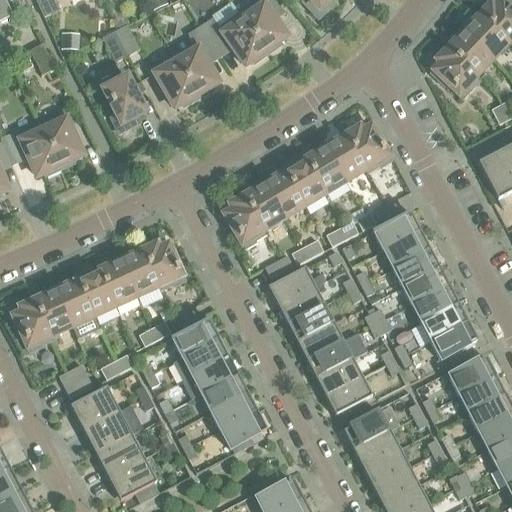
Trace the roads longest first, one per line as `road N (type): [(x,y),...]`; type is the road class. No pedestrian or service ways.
road 1 (residential): [(345,511),(174,186)]
road 2 (residential): [(367,61),(511,334)]
road 3 (residential): [(367,61),(174,186)]
road 4 (residential): [(174,186),(0,269)]
road 5 (residential): [(0,357),(75,511)]
